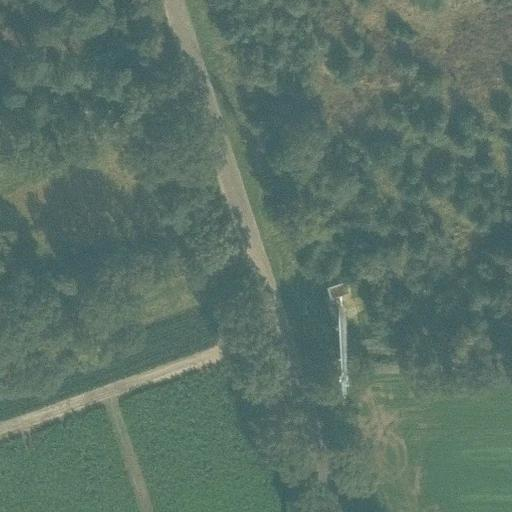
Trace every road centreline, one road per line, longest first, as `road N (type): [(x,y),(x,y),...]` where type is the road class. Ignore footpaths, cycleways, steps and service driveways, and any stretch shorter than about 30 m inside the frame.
road 1 (unclassified): [(336,511),(172,0)]
road 2 (track): [(251,249),(0,340)]
road 3 (track): [(511,359),(297,392)]
